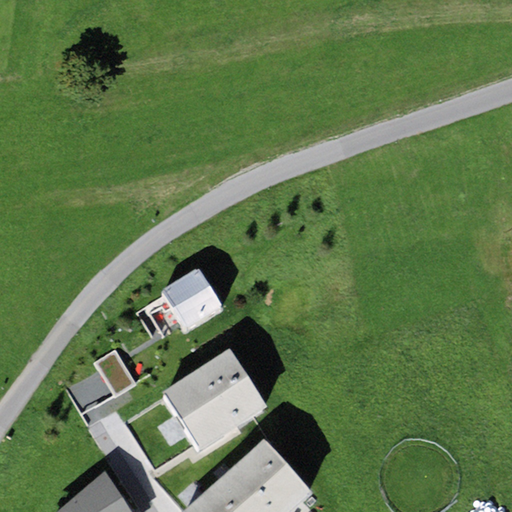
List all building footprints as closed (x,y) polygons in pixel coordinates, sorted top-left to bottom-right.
[(200,271),(162,294),(166,300),(184,329),(221,307),(200,271)] [(227,347),(159,391),(198,451),(233,428),(266,407),(227,347)] [(114,349),(94,362),(115,396),(136,383),(114,349)] [(263,449),(191,511),(287,511),(308,495),(263,449)] [(105,472),(53,511),(131,511),(123,498),(105,472)]
